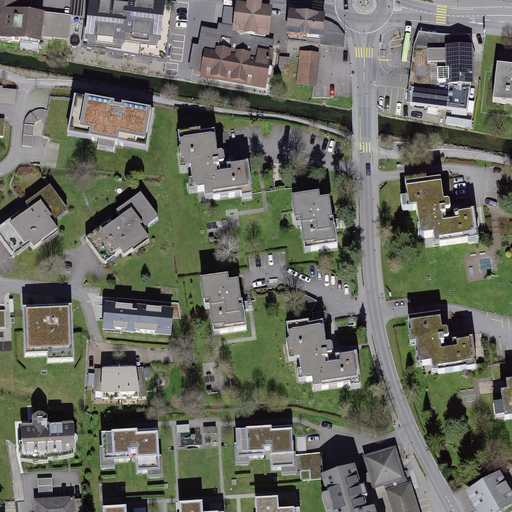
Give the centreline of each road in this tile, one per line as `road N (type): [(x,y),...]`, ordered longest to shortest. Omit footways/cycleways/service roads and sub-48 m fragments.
road 1 (residential): [(456,511),(388,374),(376,314),(364,26)]
road 2 (secondary): [(511,19),(388,5)]
